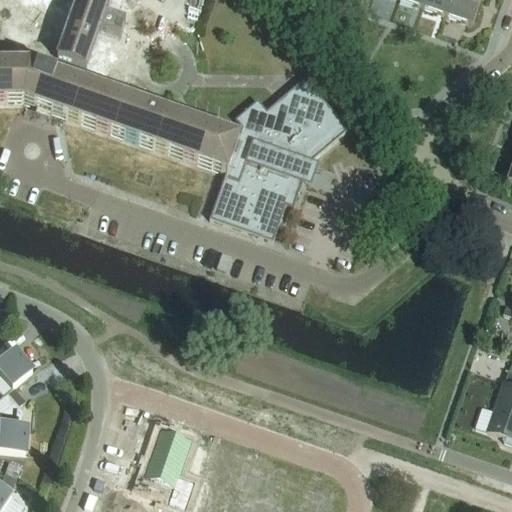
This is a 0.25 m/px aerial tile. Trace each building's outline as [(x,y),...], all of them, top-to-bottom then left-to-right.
[(45,0),(0,0),(0,20),(35,32),(45,0)] [(104,19),(110,0),(79,0),(57,62),(86,72),(99,33),(122,41),(127,27),(120,25),(121,22),(111,19),(110,21),(104,19)] [(401,0),(399,5),(423,13),(427,0),(401,0)] [(427,0),(423,13),(447,22),(454,0),(427,0)] [(454,0),(447,22),(471,30),(481,2),(484,3),(485,0),(454,0)] [(239,144),(97,95),(53,79),(28,70),(0,70),(0,108),(22,108),(226,180),(210,226),(273,248),(286,211),(294,214),(303,187),(299,186),(302,176),(349,136),(305,85),(267,118),(258,107),(235,127),(242,134),(239,144)] [(221,259),(216,274),(226,277),(231,262),(221,259)] [(0,407),(5,403),(38,375),(37,374),(31,379),(15,360),(8,366),(0,356),(0,407)] [(511,378),(508,377),(487,438),(511,446),(511,378)] [(19,420),(5,403),(0,407),(0,461),(32,464),(32,463),(25,462),(27,437),(17,436),(19,420)] [(190,450),(160,439),(143,486),(174,497),(169,511),(171,511),(185,511),(193,490),(178,484),(190,450)] [(240,467),(225,508),(227,508),(227,507),(240,511),(254,511),(267,476),(266,476),(265,477),(241,469),(241,467),(240,467)] [(21,472),(9,468),(5,478),(17,483),(21,472)] [(16,484),(4,480),(0,489),(12,494),(16,484)] [(0,511),(5,511),(10,505),(16,508),(17,507),(0,496),(0,511)]
